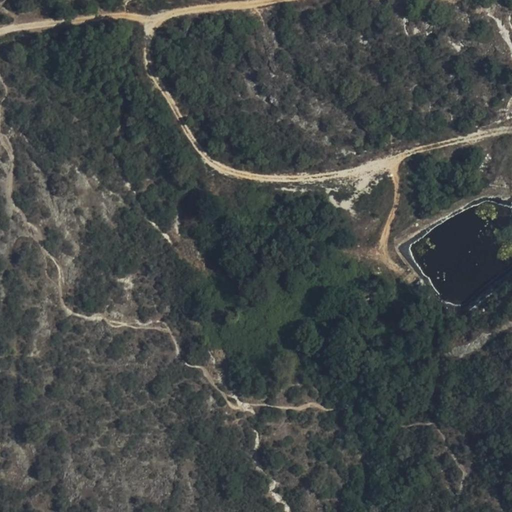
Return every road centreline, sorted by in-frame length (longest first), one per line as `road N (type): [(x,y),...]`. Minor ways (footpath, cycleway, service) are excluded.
road 1 (track): [(209,160),(236,173),(325,176),(511,129)]
road 2 (track): [(413,281),(382,250),(362,255),(235,216),(209,160)]
road 3 (track): [(209,160),(149,66),(152,18)]
road 4 (track): [(152,18),(111,15),(0,30)]
